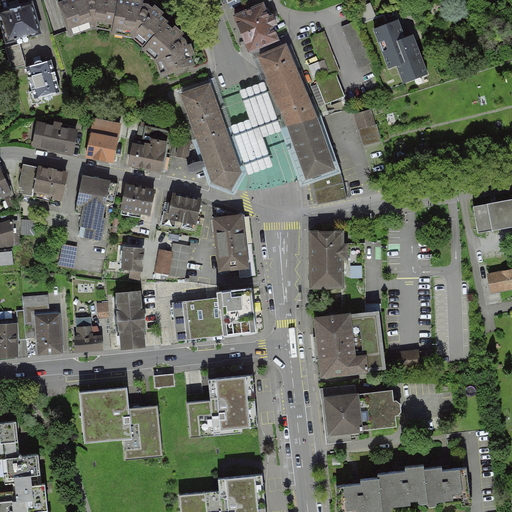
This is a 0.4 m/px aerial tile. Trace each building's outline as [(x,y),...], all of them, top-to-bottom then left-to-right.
[(69,31),(94,23),(115,26),(120,0),(119,0),(70,0),(59,4),(69,31)] [(135,32),(149,45),(166,24),(168,22),(161,16),(148,5),(122,1),(120,0),(115,26),(115,29),(135,32)] [(41,34),(33,4),(26,6),(24,1),(19,2),(19,1),(10,4),(10,5),(4,7),(6,12),(0,13),(0,16),(8,44),(21,40),(22,42),(29,40),(29,37),(41,34)] [(235,17),(250,52),(278,40),(272,26),(277,24),(273,16),(269,18),(263,5),(235,17)] [(386,16),(364,25),(372,47),(379,44),(374,31),(389,25),(386,16)] [(398,22),(374,31),(391,77),(398,74),(404,91),(429,82),(415,42),(407,44),(402,31),(398,22)] [(160,58),(164,68),(192,58),(185,41),(166,24),(149,45),(148,47),(160,58)] [(372,66),(356,24),(342,29),(359,71),(372,66)] [(311,37),(327,77),(335,74),(340,72),(323,32),(311,37)] [(20,44),(6,48),(12,69),(26,65),(20,44)] [(260,58),(290,126),(316,118),(285,48),(260,58)] [(192,58),(164,68),(166,75),(194,65),(192,58)] [(54,72),(51,60),(43,63),(42,61),(42,62),(40,60),(36,62),(36,63),(35,64),(35,65),(27,68),(29,77),(28,77),(32,89),(33,89),(34,95),(40,98),(60,92),(57,80),(55,72),(54,72)] [(327,77),(316,81),(325,105),(345,97),(335,74),(327,77)] [(252,115),(232,122),(250,171),(270,164),(259,135),(280,128),(262,78),(241,85),(252,115)] [(209,86),(183,95),(199,138),(224,129),(209,86)] [(167,101),(158,104),(161,112),(170,108),(167,101)] [(371,110),(356,115),(364,146),(382,141),(377,124),(375,125),(371,110)] [(290,126),(300,155),(325,146),(329,145),(329,144),(328,144),(326,139),(329,138),(329,137),(323,139),(316,118),(290,126)] [(35,146),(72,153),(77,131),(70,129),(71,126),(63,124),(55,122),(55,126),(39,123),(35,146)] [(119,127),(94,122),(88,156),(113,161),(119,127)] [(144,138),(136,137),(130,165),(152,169),(151,170),(160,172),(160,170),(164,152),(166,152),(170,132),(146,127),(144,138)] [(199,138),(206,160),(194,163),(188,166),(190,172),(197,171),(204,166),(208,165),(214,181),(231,188),(236,178),(238,179),(240,175),(239,174),(240,172),(224,129),(199,138)] [(180,138),(177,157),(188,159),(192,140),(180,138)] [(300,155),(308,177),(306,178),(307,181),(312,179),(310,176),(332,168),(334,175),(341,172),(339,165),(333,167),(325,146),(300,155)] [(67,173),(24,164),(19,187),(22,188),(22,190),(24,190),(23,195),(52,201),(53,197),(61,199),(67,173)] [(0,170),(0,205),(0,204),(0,198),(11,194),(0,170)] [(334,175),(316,181),(320,204),(347,199),(344,185),(341,172),(334,175)] [(114,204),(118,183),(116,183),(115,182),(110,181),(109,182),(106,181),(106,180),(102,179),(100,180),(83,176),(76,213),(83,215),(81,226),(87,227),(85,237),(102,240),(106,218),(103,217),(106,202),(114,204)] [(150,213),(154,191),(127,186),(123,208),(150,213)] [(182,197),(174,195),(172,205),(169,205),(168,212),(164,211),(161,224),(175,227),(176,219),(184,220),(182,227),(194,230),(200,204),(197,203),(197,200),(196,200),(196,198),(183,195),(182,197)] [(474,206),(473,206),(478,230),(511,223),(511,202),(508,203),(509,206),(493,209),(492,206),(475,209),(474,206)] [(217,207),(214,209),(221,269),(240,267),(241,277),(249,276),(242,216),(217,207)] [(35,220),(23,220),(22,234),(34,235),(35,220)] [(13,221),(0,224),(0,265),(13,264),(11,245),(20,245),(20,221),(13,221)] [(343,231),(311,232),(311,287),(342,287),(344,287),(343,259),(347,259),(347,251),(347,245),(343,245),(343,231)] [(172,252),(161,250),(157,272),(184,277),(190,246),(174,243),(172,252)] [(60,265),(73,268),(78,247),(64,244),(60,265)] [(343,316),(364,313),(363,265),(365,265),(364,244),(351,245),(351,251),(347,251),(347,259),(343,259),(344,287),(342,287),(343,316)] [(143,249),(125,248),(125,259),(121,259),(121,268),(124,268),(131,269),(130,278),(141,279),(143,249)] [(511,288),(511,270),(489,275),(492,292),(511,288)] [(217,291),(218,299),(174,304),(178,339),(255,331),(250,288),(217,291)] [(140,291),(117,294),(119,311),(118,311),(120,330),(121,330),(123,349),(145,346),(143,327),(145,326),(144,310),(142,311),(140,291)] [(50,309),(49,294),(25,296),(26,311),(50,309)] [(108,303),(98,304),(99,318),(109,317),(108,303)] [(343,316),(316,319),(323,375),(385,368),(378,312),(364,313),(343,316)] [(52,315),(36,316),(39,354),(63,353),(61,325),(54,326),(53,322),(52,315)] [(91,318),(77,319),(78,337),(75,337),(76,352),(103,350),(102,336),(93,337),(93,330),(92,330),(91,318)] [(2,324),(0,324),(0,357),(18,356),(16,323),(9,324),(9,321),(2,322),(2,324)] [(34,323),(26,323),(27,338),(35,338),(34,323)] [(420,365),(433,363),(432,351),(418,352),(418,351),(398,354),(400,369),(420,366),(420,365)] [(174,373),(154,374),(155,388),(175,387),(174,373)] [(253,375),(209,379),(211,400),(212,413),(231,411),(233,428),(258,425),(253,375)] [(355,386),(325,389),(331,443),(351,441),(351,437),(360,436),(359,430),(361,429),(366,429),(396,426),(395,415),(398,414),(400,411),(400,403),(396,401),(393,401),(392,390),(362,394),(357,395),(357,394),(356,394),(355,386)] [(127,387),(80,392),(84,434),(90,433),(91,442),(131,438),(132,445),(124,446),(125,460),(155,457),(154,450),(163,449),(159,414),(152,414),(152,406),(129,408),(127,387)] [(211,400),(187,402),(190,429),(196,428),(197,436),(213,435),(234,433),(233,428),(231,411),(212,413),(211,400)] [(16,421),(0,422),(0,451),(3,451),(4,459),(6,458),(22,457),(22,456),(22,454),(20,454),(16,421)] [(22,457),(6,458),(8,477),(5,477),(6,485),(17,484),(18,496),(14,496),(13,491),(0,492),(0,511),(48,511),(45,483),(42,484),(39,454),(22,456),(22,457)] [(378,477),(379,477),(383,511),(383,505),(389,505),(390,506),(411,504),(411,500),(420,499),(420,497),(426,497),(427,504),(428,504),(424,468),(423,464),(405,466),(406,470),(402,471),(378,473),(378,477)] [(442,466),(424,468),(428,504),(428,500),(435,499),(435,501),(445,500),(445,503),(463,501),(463,500),(469,499),(470,501),(471,501),(467,467),(448,469),(443,470),(442,466)] [(219,478),(220,491),(221,511),(266,511),(263,474),(219,478)] [(358,483),(337,486),(339,511),(372,511),(376,511),(375,510),(382,509),(382,511),(383,511),(379,477),(378,477),(377,477),(361,479),(361,483),(358,483)] [(221,511),(220,491),(179,494),(180,511),(221,511)]
